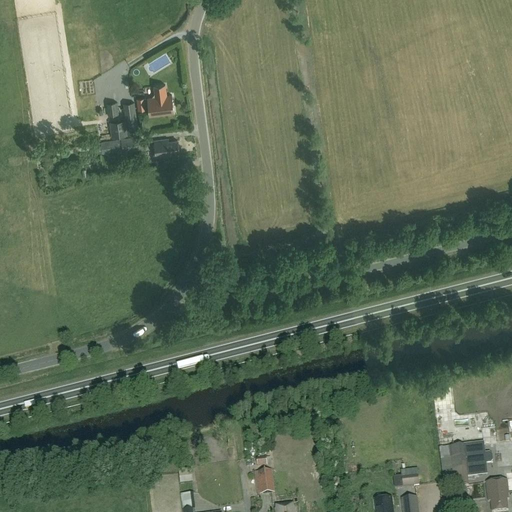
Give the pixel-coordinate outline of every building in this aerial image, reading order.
[(150,116),(158,115),(174,113),(172,95),(166,96),(165,85),(154,86),(155,94),(152,97),(148,98),(145,99),(144,98),(137,99),(139,111),(146,110),(146,109),(149,109),(150,116)] [(118,114),(117,102),(107,104),(108,116),(118,114)] [(134,103),(123,104),(125,120),(110,122),(112,137),(138,134),(134,103)] [(143,148),(141,136),(102,142),(103,152),(123,149),(123,151),(143,148)] [(154,141),(155,144),(156,157),(179,154),(178,140),(168,142),(168,139),(154,141)] [(493,461),(492,456),(489,453),(485,454),(484,444),(450,447),(452,469),(454,488),(468,486),(466,468),(486,466),(486,465),(490,464),(493,461)] [(256,459),(257,467),(267,466),(265,457),(256,459)] [(483,467),(476,468),(476,475),(472,475),(472,482),(484,482),(483,467)] [(195,482),(193,469),(181,471),(183,484),(195,482)] [(254,473),(257,496),(275,493),(272,470),(254,473)] [(418,475),(402,477),(403,487),(419,485),(418,475)] [(508,480),(487,483),(489,502),(491,501),(492,511),(496,511),(509,511),(507,500),(509,500),(509,495),(508,480)] [(418,511),(416,497),(409,498),(401,499),(402,511),(418,511)] [(375,501),(376,508),(376,511),(393,511),(392,499),(375,501)]
